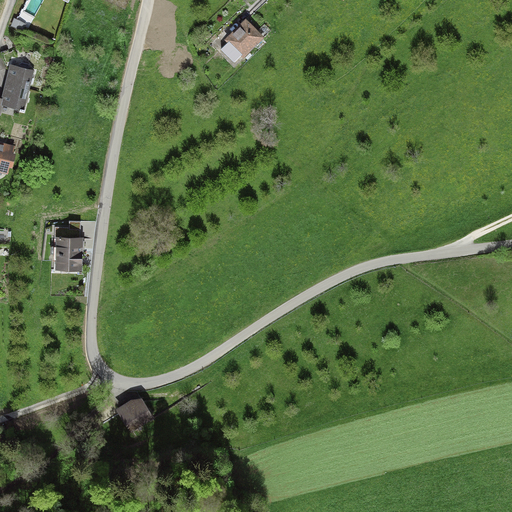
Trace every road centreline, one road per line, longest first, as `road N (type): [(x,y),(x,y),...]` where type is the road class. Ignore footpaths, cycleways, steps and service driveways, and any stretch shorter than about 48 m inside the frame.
road 1 (tertiary): [(511,242),(371,264),(185,370),(147,382),(108,378),(91,351),(96,261),(148,0)]
road 2 (track): [(0,490),(51,460),(124,383)]
